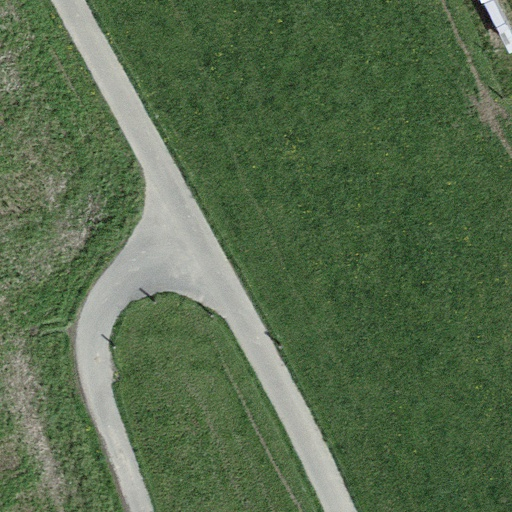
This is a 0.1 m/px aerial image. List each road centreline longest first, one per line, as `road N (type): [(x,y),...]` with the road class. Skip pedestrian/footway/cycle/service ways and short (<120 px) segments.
road 1 (track): [(196,233),(111,292),(93,326),(95,365),(150,511)]
road 2 (track): [(339,511),(196,233)]
road 3 (track): [(70,0),(196,233)]
